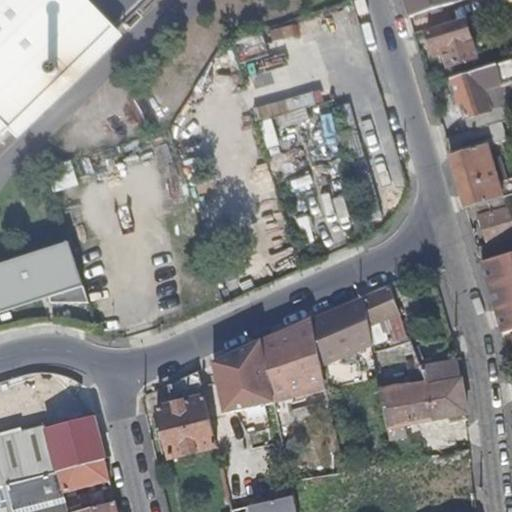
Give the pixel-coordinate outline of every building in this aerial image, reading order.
[(74,0),(0,0),(0,133),(10,143),(114,40),(74,0)] [(74,0),(114,40),(154,0),(74,0)] [(449,0),(403,0),(410,20),(451,8),(449,0)] [(476,60),(466,23),(427,34),(434,58),(444,55),(448,68),(476,60)] [(507,64),(452,81),(464,119),(486,112),(484,103),(489,101),(487,95),(481,97),(480,92),(486,90),(511,82),(507,64)] [(275,101),(276,124),(301,123),(300,100),(275,101)] [(500,122),(482,126),(487,143),(504,139),(500,122)] [(0,152),(10,143),(0,133),(0,152)] [(497,201),(511,196),(511,179),(499,183),(498,182),(500,181),(497,171),(495,171),(488,146),(450,157),(466,211),(497,201)] [(46,166),(51,190),(75,185),(70,161),(46,166)] [(500,210),(497,201),(466,211),(468,220),(480,216),(493,261),(507,257),(503,241),(511,238),(511,222),(507,208),(500,210)] [(0,261),(0,303),(36,292),(40,301),(88,300),(68,239),(0,261)] [(493,261),(482,264),(497,312),(511,307),(511,255),(507,257),(493,261)] [(400,315),(389,287),(364,298),(364,301),(369,326),(400,315)] [(364,301),(313,320),(321,361),(321,364),(373,346),(369,326),(364,301)] [(321,361),(313,320),(260,343),(267,375),(321,361)] [(267,375),(260,343),(213,365),(225,417),(273,404),(267,375)] [(449,423),(465,420),(465,416),(467,415),(457,358),(419,366),(424,386),(433,421),(448,418),(449,423)] [(198,371),(166,386),(171,405),(157,410),(169,459),(217,447),(198,371)] [(404,426),(433,421),(424,386),(406,390),(405,388),(381,391),(380,392),(388,439),(406,436),(404,426)] [(105,461),(95,419),(0,443),(0,489),(59,474),(105,462),(104,461),(105,461)] [(393,465),(408,462),(407,457),(414,456),(410,435),(406,436),(388,439),(393,465)] [(110,482),(105,462),(59,474),(61,480),(54,482),(58,496),(110,482)] [(59,474),(0,489),(0,511),(32,511),(30,503),(47,499),(58,496),(54,482),(61,480),(59,474)] [(30,503),(32,511),(50,511),(47,499),(30,503)]
